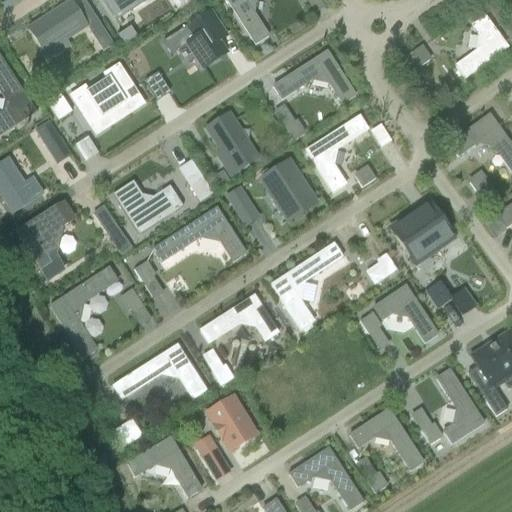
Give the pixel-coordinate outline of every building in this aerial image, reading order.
[(103,0),(117,21),(149,0),(103,0)] [(254,0),(224,0),(254,47),(267,39),(252,15),(254,0)] [(69,6),(29,32),(43,54),(84,28),(69,6)] [(209,14),(162,44),(170,56),(186,46),(202,72),(226,56),(218,44),(226,39),(209,14)] [(477,53),(455,69),(464,81),(506,50),(484,19),(471,29),(479,39),(477,53)] [(98,24),(86,32),(101,55),(112,47),(98,24)] [(130,29),(116,38),(123,48),(136,39),(130,29)] [(418,70),(428,63),(419,50),(408,57),(418,70)] [(354,98),(326,55),(272,89),(280,102),(312,82),(327,85),(341,107),(354,98)] [(0,59),(0,96),(3,102),(1,114),(0,114),(0,138),(36,115),(0,59)] [(83,91),(70,99),(94,136),(108,127),(103,119),(123,106),(128,114),(141,105),(117,69),(105,76),(108,81),(86,96),(83,91)] [(159,80),(146,88),(158,106),(171,98),(159,80)] [(60,98),(47,107),(58,124),(71,115),(60,98)] [(227,118),(207,131),(228,163),(222,167),(230,178),(256,161),(227,118)] [(448,147),(457,159),(476,145),(491,148),(511,177),(511,150),(488,118),(448,147)] [(334,153),(367,133),(358,120),(305,154),(331,196),(344,187),(331,167),(334,153)] [(48,123),(34,133),(45,150),(60,141),(48,123)] [(302,138),(294,124),(283,131),(292,145),(302,138)] [(8,162),(0,166),(0,197),(12,216),(42,197),(33,182),(24,187),(8,162)] [(288,165),(261,183),(269,195),(274,191),(292,220),(314,206),(288,165)] [(375,182),(368,171),(354,180),(361,190),(375,182)] [(222,175),(213,181),(219,190),(228,184),(222,175)] [(475,196),(489,186),(481,176),(468,186),(475,196)] [(201,181),(189,189),(199,204),(211,196),(201,181)] [(132,185),(112,197),(138,237),(181,209),(168,190),(152,200),(141,198),(132,185)] [(239,192),(227,200),(236,213),(247,206),(239,192)] [(428,204),(389,232),(408,259),(413,267),(414,268),(415,267),(428,258),(453,241),(428,204)] [(505,230),(511,225),(511,206),(497,217),(505,230)] [(58,211),(13,240),(41,285),(56,276),(48,263),(54,234),(67,226),(58,211)] [(245,256),(216,211),(151,253),(160,266),(199,241),(219,245),(232,265),(245,256)] [(116,229),(106,236),(120,256),(130,249),(116,229)] [(461,255),(475,283),(493,274),(480,246),(461,255)] [(333,247),(270,288),(299,333),(312,324),(298,303),(312,306),(316,288),(302,285),(341,260),(333,247)] [(153,280),(144,266),(133,272),(142,286),(153,280)] [(376,286),(386,280),(377,266),(367,273),(376,286)] [(78,325),(82,306),(116,284),(108,271),(49,309),(83,361),(96,352),(78,325)] [(439,286),(425,295),(437,312),(452,301),(452,300),(451,301),(450,300),(449,301),(439,286)] [(406,319),(423,346),(436,338),(404,289),(372,310),(381,323),(391,316),(406,319)] [(130,313),(140,306),(131,292),(121,299),(130,313)] [(277,336),(253,299),(199,333),(207,346),(239,326),(254,329),(264,344),(277,336)] [(367,338),(378,331),(368,317),(358,324),(367,338)] [(315,383),(308,400),(314,410),(349,389),(347,387),(355,382),(356,384),(372,375),(346,333),(335,339),(339,346),(335,349),(345,365),(315,383)] [(511,340),(508,334),(469,359),(489,390),(501,382),(511,374),(511,340)] [(205,394),(176,348),(112,389),(120,402),(161,377),(178,380),(192,402),(205,394)] [(231,381),(223,368),(211,376),(219,389),(231,381)] [(453,427),(442,434),(450,447),(483,426),(448,373),(435,381),(455,413),(453,427)] [(259,389),(246,397),(256,414),(270,406),(259,389)] [(493,392),(482,399),(495,419),(506,412),(493,392)] [(229,453),(254,437),(232,401),(207,416),(229,453)] [(422,465),(388,412),(349,438),(357,451),(373,440),(389,444),(409,474),(422,465)] [(440,443),(430,428),(420,434),(430,450),(440,443)] [(121,452),(131,445),(123,431),(112,438),(121,452)] [(209,438),(192,448),(204,467),(220,457),(209,438)] [(127,466),(134,479),(155,467),(169,471),(187,500),(200,492),(169,441),(127,466)] [(297,490),(313,479),(329,482),(348,511),(349,511),(361,504),(327,452),(288,477),(297,490)] [(384,490),(375,476),(365,483),(374,497),(384,490)] [(262,511),(281,511),(275,502),(262,511)]
